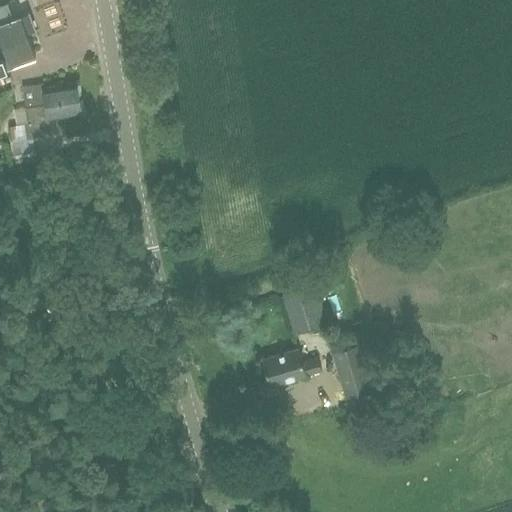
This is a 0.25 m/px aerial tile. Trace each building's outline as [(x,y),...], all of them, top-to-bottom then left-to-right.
[(0,67),(34,55),(25,33),(33,30),(26,13),(13,18),(7,3),(0,5),(0,67)] [(75,82),(44,87),(43,82),(23,85),(26,107),(13,108),(14,125),(9,126),(14,167),(35,164),(32,139),(49,136),(47,120),(80,114),(75,82)] [(315,284),(281,293),(292,332),(326,323),(315,284)] [(360,344),(331,352),(347,407),(375,399),(360,344)] [(302,361),(298,348),(262,358),(269,386),(306,375),(321,371),(317,357),(302,361)]
